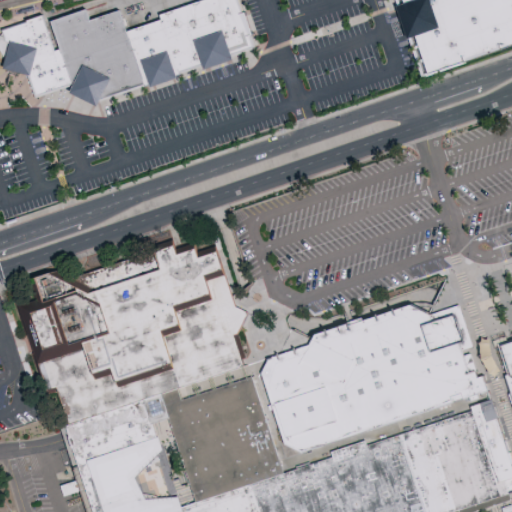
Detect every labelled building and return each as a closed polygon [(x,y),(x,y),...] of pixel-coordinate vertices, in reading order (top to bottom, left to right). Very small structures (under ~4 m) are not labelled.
[(246,12),(258,47),(232,55),(233,60),(204,70),(202,65),(181,74),(177,78),(151,88),(145,86),(102,101),(99,107),(69,93),(72,87),(36,99),(28,76),(4,68),(7,44),(2,30),(27,23),(26,20),(45,14),(47,23),(86,9),(90,20),(119,10),(127,32),(161,20),(159,15),(202,0),(238,0),(243,13),(246,12)] [(511,0),(511,49),(460,66),(427,77),(415,40),(409,41),(401,17),(399,11),(395,0),(511,0)] [(89,511),(82,492),(66,497),(63,486),(79,481),(60,424),(66,422),(57,393),(50,395),(21,306),(44,298),(37,277),(57,271),(72,279),(177,244),(180,255),(218,243),(239,307),(250,313),(240,334),(236,335),(246,367),(180,389),(184,401),(254,377),(286,474),(336,458),(334,453),(368,441),(370,446),(475,411),(474,408),(494,401),(508,442),(509,441),(511,450),(511,501),(479,511),(89,511)] [(270,359),(311,345),(318,334),(364,318),(365,321),(415,304),(435,314),(462,305),(475,347),(465,351),(466,356),(474,354),(480,372),(478,372),(480,378),(487,376),(489,383),(488,383),(492,396),(484,398),(483,394),(480,395),(481,400),(473,402),(471,398),(304,454),(287,445),(275,410),(272,411),(270,406),(274,405),(263,374),(270,359)] [(511,387),(497,344),(511,338),(511,387)]
